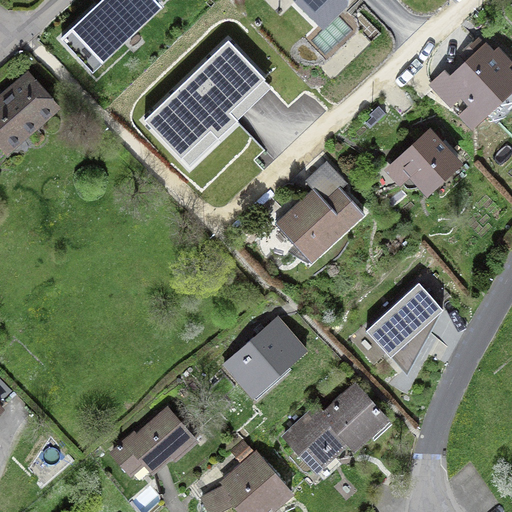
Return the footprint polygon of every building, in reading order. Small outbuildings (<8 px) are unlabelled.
[(103,0),(63,38),(89,66),(92,64),(97,70),(111,57),(106,51),(157,4),(153,0),(103,0)] [(300,0),(322,22),(344,0),(300,0)] [(230,90),(244,104),(265,84),(223,40),(165,95),(193,125),(230,90)] [(447,75),(432,85),(457,111),(468,100),(482,114),(511,86),(511,77),(503,67),(508,63),(499,53),(494,58),(478,41),(463,55),(470,62),(451,80),(447,75)] [(0,144),(5,150),(56,106),(29,75),(0,100),(0,144)] [(390,170),(406,188),(421,185),(426,191),(457,162),(430,133),(390,170)] [(307,196),(275,225),(309,262),(363,212),(341,187),(325,201),(320,196),(312,203),(307,196)] [(444,304),(418,277),(367,326),(408,373),(444,304)] [(224,362),(249,392),(284,362),(288,366),(305,351),(276,317),(224,362)] [(356,385),(324,414),(348,439),(355,447),(386,418),(356,385)] [(348,439),(324,414),(318,406),(285,437),(315,470),(348,439)] [(168,410),(139,436),(133,436),(123,444),(121,443),(113,453),(130,473),(143,462),(151,471),(170,454),(173,457),(194,439),(168,410)] [(291,492),(257,453),(222,483),(225,486),(202,499),(208,511),(216,511),(232,503),(240,511),(257,511),(269,502),(273,507),(291,492)] [(349,457),(337,467),(359,491),(371,480),(349,457)] [(337,467),(326,478),(355,509),(366,498),(359,491),(337,467)] [(358,511),(355,509),(326,478),(313,489),(314,491),(334,511),(358,511)] [(334,511),(314,491),(301,503),(309,511),(334,511)]
